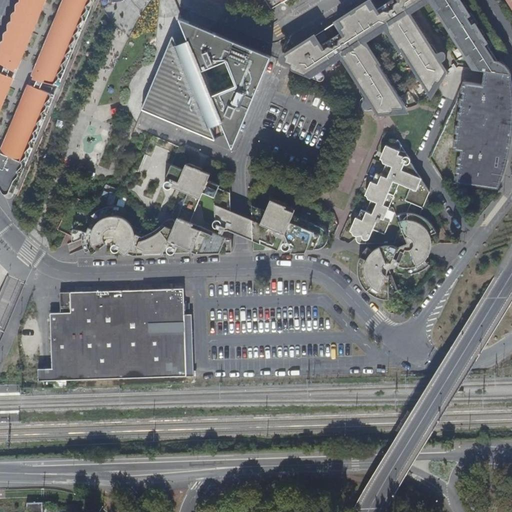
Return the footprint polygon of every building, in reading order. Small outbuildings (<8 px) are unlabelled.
[(0,41),(0,62),(14,71),(16,68),(17,68),(26,47),(45,0),(20,0),(19,3),(16,4),(16,5),(16,11),(11,14),(11,22),(8,31),(5,33),(4,34),(0,41)] [(87,10),(88,7),(86,5),(91,0),(90,0),(65,0),(43,52),(33,74),(35,75),(34,78),(51,87),(54,83),(55,81),(58,78),(59,77),(59,75),(58,74),(58,72),(60,70),(62,67),(63,66),(62,63),(65,59),(67,58),(67,57),(66,55),(70,45),(75,40),(75,39),(76,37),(75,34),(79,29),(80,28),(79,25),(82,15),(87,10)] [(315,35),(292,49),(288,53),(286,57),(286,60),(288,61),(292,64),(291,66),(291,67),(293,69),(319,79),(323,79),(325,78),(325,76),(320,68),(339,57),(377,116),(379,117),(380,116),(391,109),(392,111),(395,111),(396,111),(397,110),(398,108),(407,107),(369,46),(363,41),(389,25),(390,32),(430,93),(434,86),(435,87),(436,88),(437,87),(438,86),(439,85),(439,82),(442,78),(447,74),(448,73),(446,70),(439,59),(440,57),(442,57),(444,57),(445,56),(445,55),(445,53),(444,50),(442,50),(439,50),(435,52),(407,10),(422,0),(431,0),(474,66),(494,53),(490,47),(493,45),(489,40),(486,42),(483,36),(485,34),(482,29),(479,30),(476,25),(479,23),(472,12),(469,14),(466,9),(468,7),(465,1),(463,3),(460,0),(389,0),(376,9),(370,0),(336,21),(342,30),(320,44),(315,35)] [(209,29),(180,17),(180,18),(189,40),(182,43),(173,35),(168,46),(156,76),(141,109),(214,140),(216,139),(216,138),(214,133),(220,131),(222,136),(227,134),(232,147),(234,148),(254,99),(272,55),(209,29)] [(0,109),(13,77),(12,77),(13,74),(0,66),(0,109)] [(481,69),(482,76),(482,81),(465,81),(465,82),(455,143),(454,149),(461,150),(460,157),(458,156),(454,182),(474,185),(474,181),(480,182),(480,185),(498,187),(499,186),(499,176),(499,169),(498,166),(495,165),(496,155),(505,157),(506,155),(507,150),(508,135),(509,125),(510,117),(511,116),(511,85),(511,74),(481,69)] [(32,82),(30,88),(28,87),(0,149),(0,187),(2,191),(3,190),(8,190),(9,191),(13,179),(18,174),(18,173),(18,170),(19,167),(22,165),(22,163),(21,160),(26,155),(27,153),(27,152),(26,150),(31,144),(30,141),(34,130),(38,126),(39,125),(39,123),(38,121),(42,115),(43,114),(42,111),(46,101),(50,97),(51,95),(51,94),(50,92),(32,82)] [(418,172),(412,163),(409,162),(409,158),(405,151),(400,150),(402,146),(398,139),(392,140),(392,147),(391,151),(385,152),(386,163),(379,177),(375,178),(375,183),(372,188),(369,188),(370,199),(364,213),(359,214),(359,218),(357,223),(354,224),(355,235),(355,238),(356,240),(357,242),(359,243),(361,243),(395,243),(396,239),(409,243),(436,244),(436,241),(434,236),(433,232),(431,228),(428,224),(429,222),(419,214),(426,198),(429,191),(418,172)] [(181,168),(169,163),(163,178),(166,183),(164,184),(165,185),(166,185),(167,185),(168,184),(178,188),(178,192),(178,194),(176,203),(172,210),(170,212),(170,213),(189,221),(192,213),(189,212),(192,204),(196,205),(202,191),(214,196),(215,218),(218,219),(216,226),(223,229),(225,225),(227,226),(228,223),(231,224),(231,211),(230,188),(207,179),(209,173),(201,169),(195,171),(193,166),(186,163),(182,165),(181,168)] [(285,248),(289,248),(290,247),(291,245),(289,239),(299,244),(297,248),(321,247),(323,246),(327,242),(328,239),(329,235),(328,232),(327,229),(325,228),(322,225),(294,212),(296,208),(287,204),(285,207),(278,203),(279,200),(274,198),(270,199),(266,209),(252,204),(253,220),(253,238),(259,238),(260,242),(270,245),(272,245),(274,245),(276,244),(278,242),(280,240),(281,235),(285,236),(287,245),(285,248)] [(143,254),(162,254),(164,246),(168,247),(165,243),(168,235),(166,234),(164,232),(162,230),(157,233),(152,237),(145,239),(134,235),(134,233),(133,231),(132,228),(131,226),(130,223),(127,221),(125,219),(121,218),(125,206),(116,203),(112,203),(108,204),(105,204),(100,207),(95,210),(91,213),(87,219),(85,222),(75,218),(73,225),(73,231),(72,240),(88,233),(92,243),(89,244),(90,247),(103,242),(103,240),(113,235),(115,243),(115,245),(112,248),(113,249),(116,249),(118,251),(124,256),(128,253),(130,251),(132,248),(133,246),(136,247),(143,254)] [(241,215),(231,211),(231,224),(228,223),(227,226),(225,225),(223,229),(224,231),(227,230),(242,237),(253,242),(253,220),(241,215)] [(200,251),(229,250),(228,245),(231,244),(231,242),(231,240),(229,238),(225,237),(226,234),(211,230),(210,230),(207,232),(188,223),(187,226),(179,222),(178,220),(176,218),(173,217),(170,216),(164,218),(161,222),(161,227),(162,230),(164,232),(166,234),(168,235),(165,243),(168,247),(169,248),(168,251),(170,252),(171,251),(174,242),(177,243),(179,239),(183,241),(183,242),(192,245),(191,247),(200,251)] [(364,283),(368,288),(370,285),(374,289),(379,293),(385,294),(386,290),(389,291),(394,290),(397,289),(391,273),(394,270),(400,272),(402,272),(406,272),(407,272),(409,272),(413,272),(414,272),(416,272),(420,271),(419,267),(424,265),(426,264),(423,261),(425,259),(427,258),(427,256),(427,253),(426,251),(425,249),(423,248),(421,248),(420,247),(409,253),(406,253),(404,252),(404,250),(402,248),(401,248),(399,248),(397,249),(394,256),(391,255),(387,255),(384,255),(383,254),(381,252),(378,252),(375,252),(373,253),(367,251),(365,252),(362,254),(361,256),(360,258),(358,266),(358,272),(359,275),(360,277),(361,279),(361,280),(364,283)] [(60,305),(60,308),(60,311),(49,311),(51,367),(36,367),(37,379),(185,375),(185,370),(184,337),(184,313),(183,287),(69,291),(70,304),(60,305)] [(69,291),(59,291),(60,305),(70,304),(69,291)] [(192,313),(184,313),(184,337),(190,337),(192,337),(192,313)] [(38,511),(43,511),(42,502),(27,502),(27,511),(38,511)]
